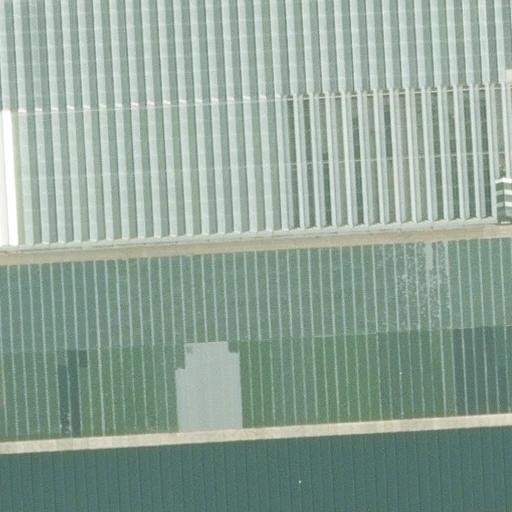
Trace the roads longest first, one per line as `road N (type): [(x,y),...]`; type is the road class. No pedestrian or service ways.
road 1 (track): [(0,264),(511,234)]
road 2 (track): [(511,422),(0,450)]
